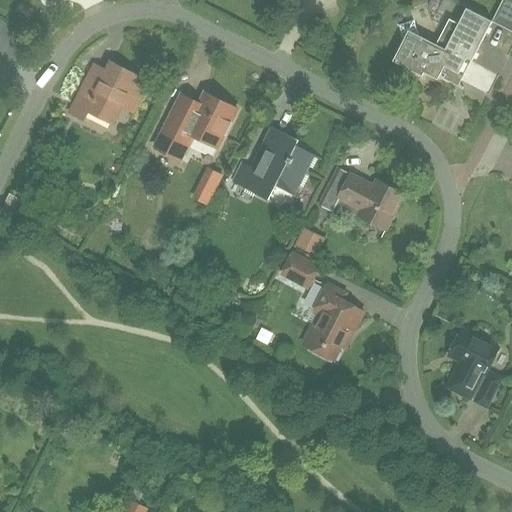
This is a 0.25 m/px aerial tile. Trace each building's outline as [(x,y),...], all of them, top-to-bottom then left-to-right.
[(511,4),(501,26),(511,31),(511,4)] [(404,40),(394,61),(423,76),(424,72),(438,79),(441,72),(445,74),(443,79),(458,86),(484,36),(491,22),(467,9),(459,24),(446,50),(436,45),(418,36),(414,21),(400,26),(404,40)] [(137,103),(148,82),(111,63),(106,72),(95,66),(71,113),(84,119),(88,110),(112,123),(125,97),(137,103)] [(218,148),(237,109),(205,93),(200,104),(182,95),(155,147),(180,160),(193,135),(218,148)] [(299,187),(305,175),(315,156),(296,146),(299,141),(271,127),(252,165),(245,162),(234,183),(268,200),(280,177),(299,187)] [(208,207),(223,177),(208,169),(193,199),(208,207)] [(331,182),(319,205),(333,212),(340,198),(362,209),(358,216),(386,230),(404,194),(377,180),(374,186),(351,174),(343,189),(331,182)] [(48,213),(9,193),(0,211),(0,213),(15,221),(49,238),(52,231),(42,226),(48,213)] [(296,246),(307,252),(317,234),(305,228),(296,246)] [(319,267),(293,253),(281,274),(308,288),(319,267)] [(194,310),(203,292),(183,282),(174,300),(194,310)] [(334,361),(348,334),(351,336),(364,312),(342,300),(345,294),(328,285),(315,310),(323,315),(318,325),(314,324),(303,345),(334,361)] [(487,371),(499,348),(462,329),(449,356),(460,362),(447,387),(470,399),(471,397),(476,400),(475,401),(487,407),(502,379),(487,371)] [(83,420),(69,413),(60,434),(73,440),(83,420)] [(146,511),(149,508),(130,498),(122,511),(146,511)]
